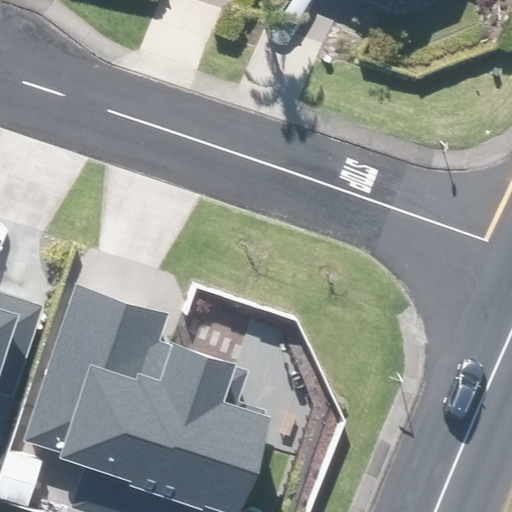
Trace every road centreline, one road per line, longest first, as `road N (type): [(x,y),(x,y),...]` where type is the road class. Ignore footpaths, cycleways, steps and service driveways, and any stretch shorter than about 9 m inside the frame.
road 1 (residential): [(0,76),(511,247)]
road 2 (primary): [(433,511),(511,326)]
